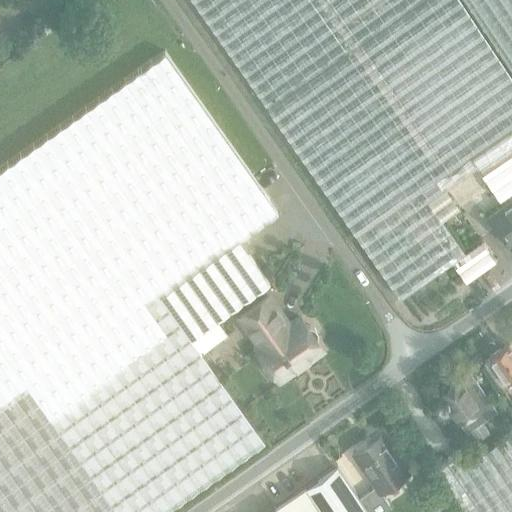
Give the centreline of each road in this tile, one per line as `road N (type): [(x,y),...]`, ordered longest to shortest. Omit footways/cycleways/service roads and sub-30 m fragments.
road 1 (unclassified): [(413,354),(166,0)]
road 2 (unclassified): [(413,354),(194,511)]
road 3 (unclassified): [(511,286),(413,354)]
